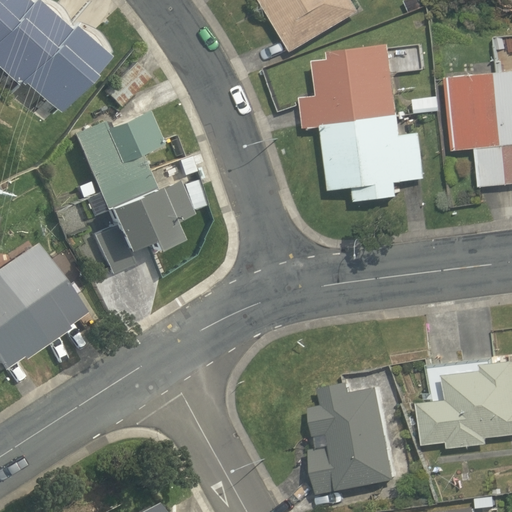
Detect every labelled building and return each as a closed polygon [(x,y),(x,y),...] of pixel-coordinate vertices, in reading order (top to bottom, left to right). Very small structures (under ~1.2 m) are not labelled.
[(57,112),(109,55),(73,24),(69,28),(37,0),(31,0),(30,2),(27,0),(0,0),(0,69),(18,85),(20,83),(22,84),(24,82),(57,112)] [(361,0),(267,0),(299,52),(368,11),(361,0)] [(328,124),(406,114),(397,42),(337,50),(338,57),(321,59),(325,95),(307,97),(310,126),(328,124)] [(485,186),(511,183),(511,70),(452,76),(458,149),(481,148),(485,186)] [(443,96),(418,98),(419,113),(444,111),(443,96)] [(104,120),(74,133),(100,192),(86,198),(93,213),(109,206),(117,225),(95,235),(112,273),(135,263),(129,249),(147,242),(151,249),(181,237),(174,221),(195,213),(180,178),(160,187),(158,184),(155,186),(141,153),(163,143),(149,109),(107,127),(104,120)] [(408,134),(406,114),(328,124),(337,189),(360,186),(362,201),(406,196),(404,182),(431,178),(425,132),(408,134)] [(87,310),(37,241),(0,266),(0,366),(1,367),(19,355),(22,358),(68,327),(65,324),(87,310)] [(511,356),(482,360),(483,367),(443,372),(447,396),(417,400),(422,444),(446,441),(447,447),(487,442),(487,435),(511,431),(511,356)] [(377,385),(350,390),(347,380),(325,384),(328,403),(317,405),(325,447),(316,449),(324,492),(395,478),(377,385)] [(495,495),(475,497),(476,508),(496,506),(495,495)]
